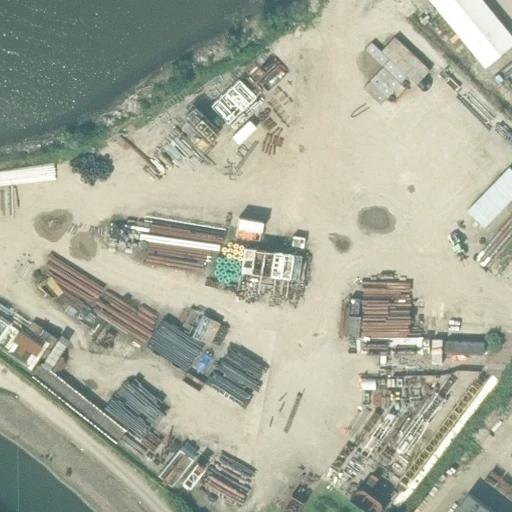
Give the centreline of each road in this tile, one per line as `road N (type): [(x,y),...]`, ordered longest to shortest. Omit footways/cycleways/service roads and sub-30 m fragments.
road 1 (unknown): [(81,197),(74,226),(84,253),(259,330),(283,329),(301,312),(333,242)]
road 2 (unknown): [(333,242),(191,202),(81,197)]
road 3 (unknown): [(511,302),(333,242)]
road 4 (unclassified): [(24,389),(125,471),(160,511)]
